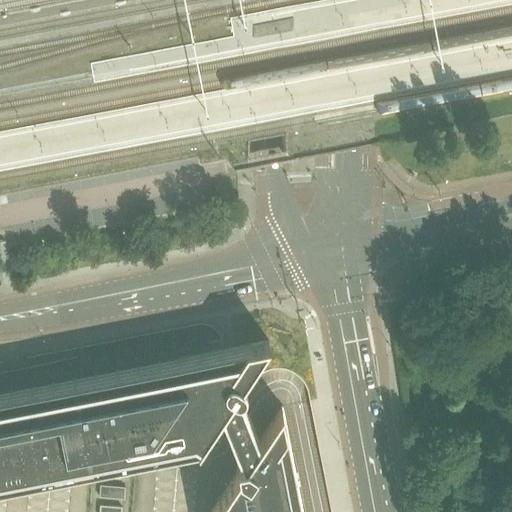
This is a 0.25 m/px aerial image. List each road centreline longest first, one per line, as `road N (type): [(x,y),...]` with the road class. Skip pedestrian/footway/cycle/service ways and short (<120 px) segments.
road 1 (secondary): [(0,318),(309,258)]
road 2 (secondary): [(284,0),(277,172),(309,258)]
road 3 (secondary): [(354,249),(362,0)]
road 4 (secondary): [(362,409),(354,249)]
road 5 (secondary): [(309,258),(362,409)]
